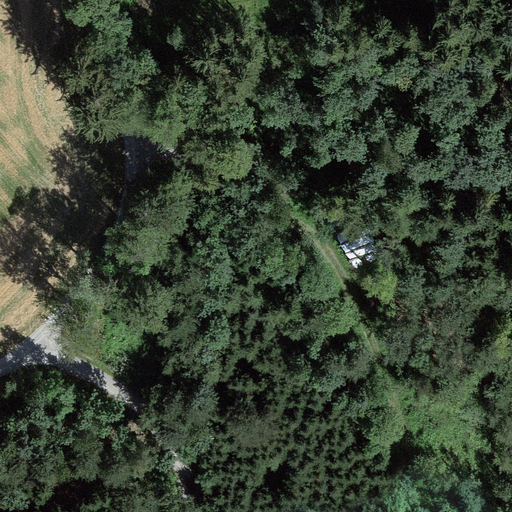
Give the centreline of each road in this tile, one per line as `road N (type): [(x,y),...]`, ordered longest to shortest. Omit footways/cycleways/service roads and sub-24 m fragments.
road 1 (track): [(33,349),(135,209),(136,136),(88,0)]
road 2 (track): [(180,511),(171,471),(126,398),(63,354),(33,349)]
